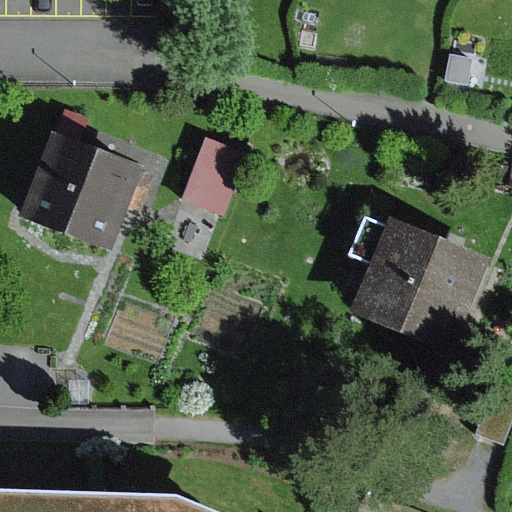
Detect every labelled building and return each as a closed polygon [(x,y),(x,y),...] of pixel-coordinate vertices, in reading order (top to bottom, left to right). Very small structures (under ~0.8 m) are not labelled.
[(248,160),(190,139),(168,198),(227,219),(248,160)] [(139,175),(44,143),(16,226),(111,258),(139,175)] [(491,269),(389,226),(350,318),(452,361),(491,269)] [(511,429),(511,384),(499,379),(478,432),(493,438),(507,443),(511,429)] [(230,511),(177,489),(0,485),(0,511),(230,511)]
